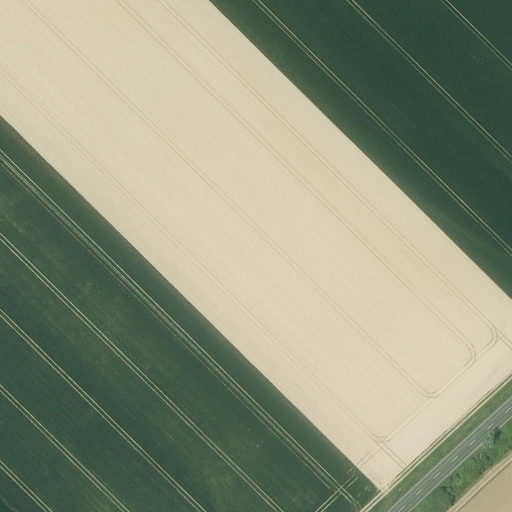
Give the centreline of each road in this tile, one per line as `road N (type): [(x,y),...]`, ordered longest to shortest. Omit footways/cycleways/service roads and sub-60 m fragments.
road 1 (track): [(511,387),(377,511)]
road 2 (primary): [(511,422),(415,511)]
